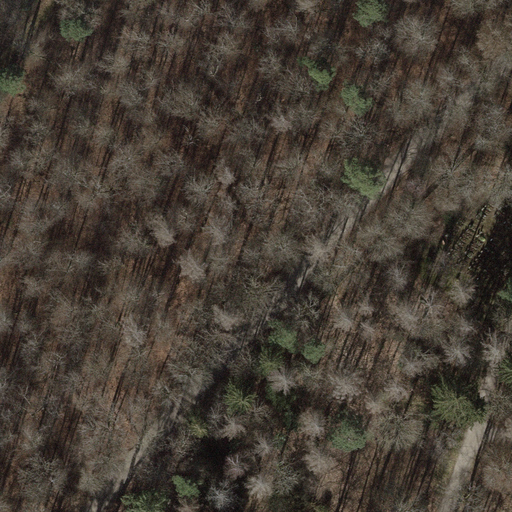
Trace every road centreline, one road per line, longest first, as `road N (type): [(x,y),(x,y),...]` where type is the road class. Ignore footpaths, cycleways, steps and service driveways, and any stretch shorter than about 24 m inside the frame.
road 1 (track): [(94,511),(511,59)]
road 2 (track): [(444,511),(511,345)]
